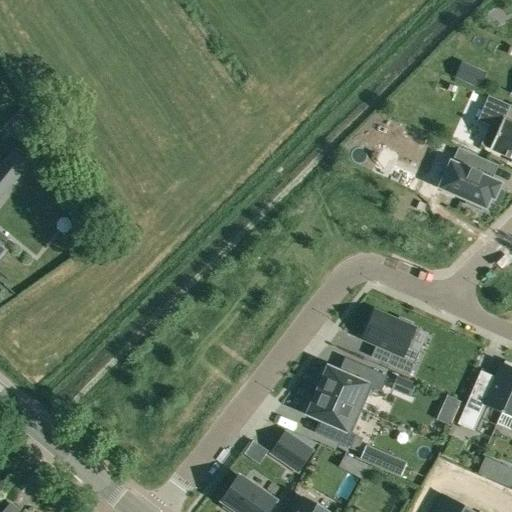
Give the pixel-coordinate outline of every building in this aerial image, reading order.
[(468,74),(457,70),(454,77),(479,88),(486,73),(472,67),(468,74)] [(508,105),(488,96),(477,121),(497,130),(489,149),(511,159),(511,160),(511,163),(511,124),(502,120),(508,105)] [(42,142),(29,132),(22,140),(35,150),(42,142)] [(486,161),(458,148),(451,163),(450,163),(439,188),(467,200),(466,204),(480,210),(482,207),(485,208),(490,197),(493,199),(500,184),(480,175),(486,161)] [(11,149),(0,163),(0,199),(29,164),(11,149)] [(86,231),(77,223),(68,234),(77,242),(86,231)] [(396,321),(373,311),(358,337),(384,349),(377,361),(404,373),(416,352),(403,346),(413,329),(409,327),(411,323),(398,318),(396,321)] [(501,414),(511,387),(511,365),(505,362),(503,366),(500,364),(495,377),(480,371),(457,424),(472,430),(483,406),(501,414)] [(317,391),(361,410),(370,388),(380,392),(387,377),(360,365),(354,379),(327,367),(326,370),(322,368),(317,381),(320,383),(317,391)] [(451,378),(466,386),(471,377),(456,369),(451,378)] [(411,397),(417,383),(398,375),(393,389),(411,397)] [(511,387),(501,414),(511,418),(511,387)] [(351,432),(361,410),(317,391),(313,399),(310,397),(304,410),(308,412),(306,415),(331,425),(325,439),(350,450),(357,435),(351,432)] [(297,470),(311,449),(284,431),(270,452),(297,470)] [(372,463),(399,476),(405,463),(378,451),(372,463)] [(510,488),(511,483),(511,469),(500,464),(493,481),(510,488)] [(237,511),(264,511),(273,499),(237,476),(220,501),(224,503),(222,506),(230,511),(234,511),(235,511),(237,511)] [(471,511),(441,496),(432,511),(471,511)] [(324,511),(303,499),(295,511),(324,511)]
